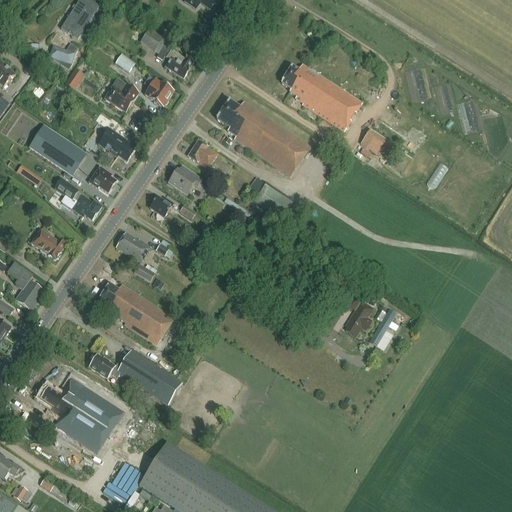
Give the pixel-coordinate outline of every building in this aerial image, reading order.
[(99,9),(85,0),(81,0),(61,31),(78,42),(99,9)] [(217,0),(188,0),(186,4),(196,11),(200,4),(210,11),(217,0)] [(141,46),(155,54),(164,40),(150,31),(141,46)] [(49,60),(50,61),(69,73),(75,64),(79,51),(71,46),(67,53),(54,48),(53,51),(49,60)] [(193,65),(186,60),(185,61),(171,52),(171,53),(165,48),(157,59),(162,63),(165,59),(170,62),(165,69),(174,75),(177,75),(185,80),(190,72),(189,72),(193,65)] [(122,56),(116,66),(130,75),(136,65),(122,56)] [(0,64),(0,86),(3,90),(15,77),(1,63),(0,64)] [(363,105),(302,67),(298,73),(292,69),(281,86),(291,92),(289,94),(296,99),(295,101),(303,106),(302,107),(344,134),(363,105)] [(74,93),(85,77),(75,71),(64,86),(74,93)] [(149,91),(147,95),(145,97),(164,109),(174,94),(160,85),(155,82),(149,78),(143,88),(149,91)] [(105,102),(126,115),(139,96),(118,82),(105,102)] [(0,118),(10,105),(0,97),(0,118)] [(310,150),(244,103),(240,109),(230,102),(217,120),(230,129),(228,132),(236,137),(234,140),(290,180),(310,150)] [(413,127),(402,144),(415,153),(426,136),(413,127)] [(29,150),(72,178),(86,157),(43,128),(29,150)] [(118,158),(127,164),(135,152),(127,146),(128,144),(110,131),(99,147),(105,151),(117,159),(118,158)] [(370,133),(361,146),(386,163),(395,150),(370,133)] [(91,143),(85,151),(92,156),(98,148),(91,143)] [(217,156),(208,150),(198,143),(188,159),(198,165),(207,171),(217,156)] [(17,174),(41,187),(45,179),(21,166),(17,174)] [(95,167),(92,172),(96,175),(89,185),(99,191),(100,190),(108,195),(116,183),(111,180),(113,177),(100,169),(99,170),(95,167)] [(192,188),(196,191),(201,183),(181,170),(178,175),(176,173),(167,186),(185,198),(192,188)] [(213,176),(210,180),(216,184),(219,180),(213,176)] [(295,201),(257,177),(251,188),(260,194),(255,202),(283,220),(295,201)] [(93,205),(82,197),(82,196),(61,183),(54,193),(70,204),(73,200),(77,202),(71,211),(77,215),(83,220),(85,218),(93,224),(98,216),(97,216),(102,209),(94,204),(93,205)] [(149,211),(163,220),(172,206),(164,200),(162,203),(157,200),(149,211)] [(185,207),(181,214),(193,222),(197,215),(185,207)] [(250,215),(239,207),(236,212),(248,219),(250,215)] [(333,231),(342,238),(351,229),(342,221),(333,231)] [(41,233),(32,246),(55,263),(66,247),(59,242),(58,244),(41,233)] [(125,237),(115,251),(139,266),(150,250),(139,242),(137,245),(125,237)] [(0,243),(0,250),(10,257),(15,250),(1,241),(0,243)] [(157,252),(156,253),(165,258),(169,251),(160,245),(157,252)] [(16,302),(31,314),(45,294),(30,283),(33,279),(15,266),(8,276),(18,283),(16,287),(23,292),(16,302)] [(139,267),(134,275),(149,284),(154,276),(139,267)] [(156,283),(153,287),(160,292),(163,287),(156,283)] [(123,328),(156,349),(174,322),(120,287),(117,293),(108,287),(97,304),(109,311),(107,314),(120,322),(119,323),(124,327),(123,328)] [(371,287),(366,296),(379,303),(384,295),(371,287)] [(347,308),(356,314),(346,329),(349,330),(346,334),(356,340),(362,331),(366,334),(373,324),(368,321),(374,312),(362,304),(364,301),(355,295),(347,308)] [(0,311),(10,318),(15,310),(0,300),(0,311)] [(385,352),(404,320),(389,311),(385,309),(377,323),(381,325),(379,329),(375,327),(366,341),(385,352)] [(0,338),(4,341),(11,330),(0,322),(0,338)] [(96,358),(95,360),(88,371),(106,382),(110,375),(114,378),(116,375),(168,408),(182,385),(130,353),(120,369),(115,366),(114,369),(96,358)] [(96,455),(121,416),(71,384),(61,399),(48,391),(40,403),(53,411),(50,415),(63,423),(58,431),(96,455)] [(143,394),(139,400),(146,404),(150,398),(143,394)] [(270,511),(167,446),(140,487),(178,511),(270,511)] [(7,475),(12,479),(18,470),(11,465),(9,465),(0,458),(0,480),(2,482),(7,475)] [(68,494),(45,480),(41,486),(63,501),(68,494)] [(33,495),(21,487),(19,490),(16,488),(12,494),(15,496),(14,498),(20,502),(22,500),(27,503),(33,495)] [(0,511),(25,511),(0,495),(0,511)] [(34,511),(38,507),(33,503),(28,510),(31,511),(34,511)]
